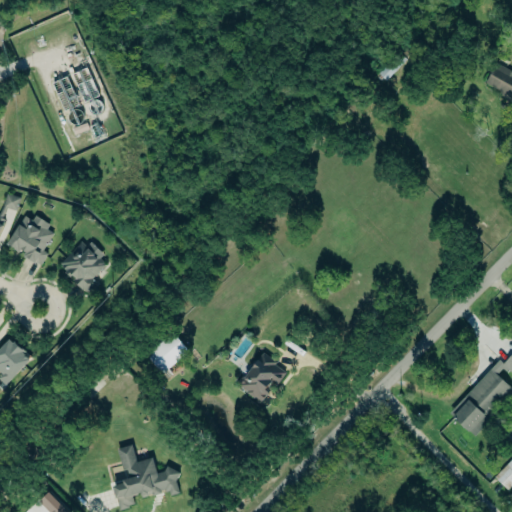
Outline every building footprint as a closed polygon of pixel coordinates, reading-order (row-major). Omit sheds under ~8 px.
[(378,74),(385,80),(405,59),(397,52),(378,74)] [(511,101),(499,94),(500,90),(486,82),(496,61),(511,70),(511,101)] [(2,206),(15,211),(20,198),(7,193),(2,206)] [(6,244),(20,253),(22,250),(26,253),(24,255),(35,263),(36,262),(41,265),(48,253),(43,250),(54,233),(47,229),(50,224),(36,215),(33,220),(25,215),(6,244)] [(60,263),(81,240),(87,246),(92,241),(105,255),(101,259),(107,264),(94,278),(98,282),(87,293),(83,289),(77,285),(73,280),(75,278),(72,275),(70,277),(65,272),(69,269),(68,268),(66,270),(61,266),(60,263)] [(145,355),(161,373),(188,351),(173,332),(145,355)] [(0,377),(6,383),(31,357),(10,338),(0,349),(0,377)] [(286,370),(261,353),(237,388),(265,408),(275,393),(272,391),(286,370)] [(491,369),(467,395),(470,400),(466,403),(458,395),(444,408),(473,436),(490,419),(485,414),(511,387),(491,369)] [(117,448),(132,445),(137,462),(153,458),(157,473),(164,471),(167,466),(181,473),(176,480),(180,493),(171,495),(170,491),(165,492),(165,490),(161,491),(161,493),(153,496),(152,493),(149,494),(149,496),(143,498),(141,494),(132,496),(135,503),(129,505),(129,507),(120,510),(114,487),(125,484),(124,481),(131,479),(128,470),(126,470),(123,469),(117,448)] [(511,457),(494,477),(507,490),(511,484),(511,457)] [(69,511),(48,491),(38,501),(49,511),(69,511)]
